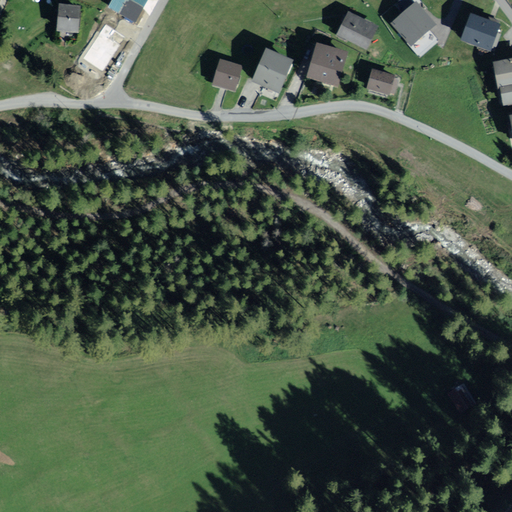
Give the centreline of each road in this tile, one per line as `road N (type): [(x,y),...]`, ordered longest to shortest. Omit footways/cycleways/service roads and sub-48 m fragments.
road 1 (track): [(0,200),(70,216),(129,214),(184,190),(261,186),(309,207),(391,274),(511,346)]
road 2 (residential): [(107,103),(217,117),(359,105),(511,175)]
